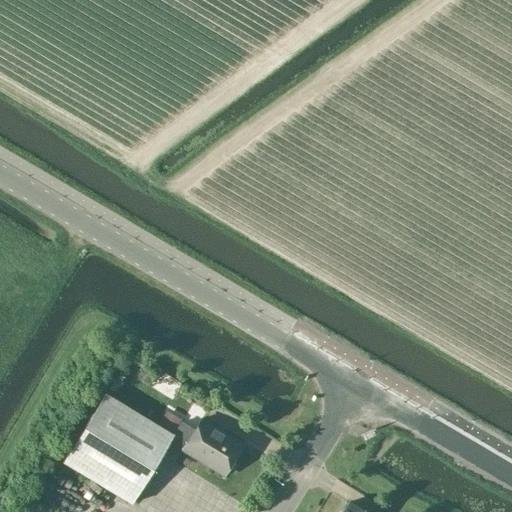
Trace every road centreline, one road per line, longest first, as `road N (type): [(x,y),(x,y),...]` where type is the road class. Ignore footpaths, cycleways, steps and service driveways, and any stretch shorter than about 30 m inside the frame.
road 1 (unclassified): [(357,386),(0,176)]
road 2 (unclassified): [(511,477),(357,386)]
road 3 (unclassified): [(279,511),(357,386)]
